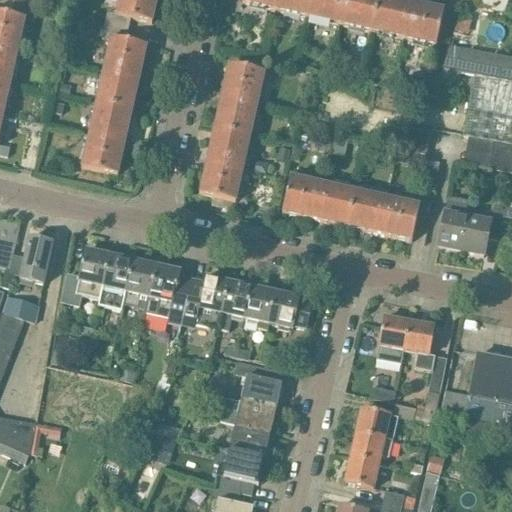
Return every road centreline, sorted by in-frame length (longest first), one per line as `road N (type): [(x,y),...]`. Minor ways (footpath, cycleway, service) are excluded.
road 1 (residential): [(291,511),(348,274)]
road 2 (residential): [(153,227),(204,0)]
road 3 (residential): [(348,274),(153,227)]
road 4 (residential): [(511,306),(348,274)]
road 5 (residential): [(153,227),(0,194)]
